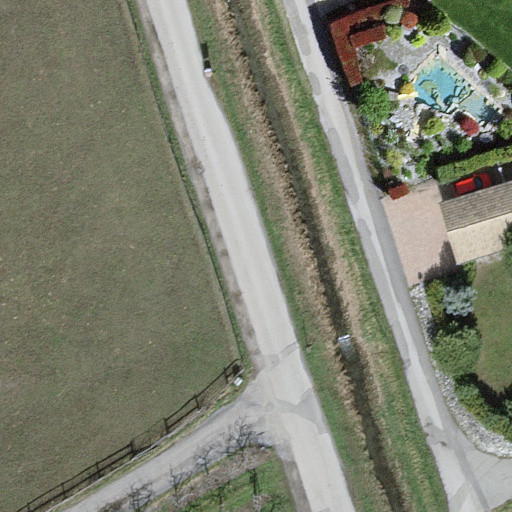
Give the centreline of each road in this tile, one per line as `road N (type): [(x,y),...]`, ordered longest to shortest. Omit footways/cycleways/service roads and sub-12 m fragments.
road 1 (residential): [(293,0),(436,431),(464,476),(511,492)]
road 2 (tertiary): [(332,511),(164,0)]
road 3 (track): [(121,511),(297,405)]
